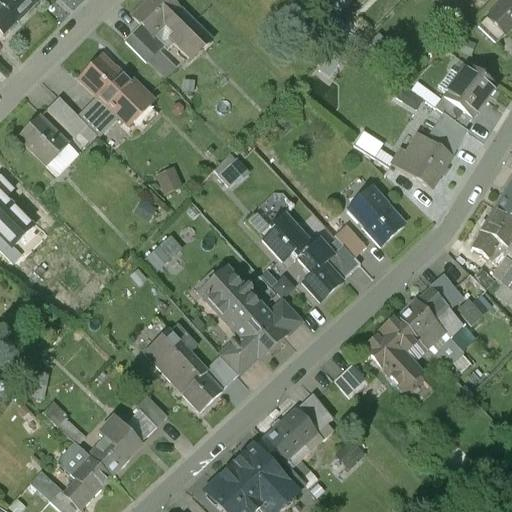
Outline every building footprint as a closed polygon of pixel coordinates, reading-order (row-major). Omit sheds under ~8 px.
[(32,0),(0,0),(0,31),(2,33),(16,20),(17,21),(35,3),(32,0)] [(208,40),(168,0),(149,0),(132,18),(142,28),(153,39),(154,37),(164,27),(176,39),(172,44),(188,60),(208,40)] [(329,0),(326,4),(339,17),(356,0),(329,0)] [(511,0),(503,0),(485,18),(486,19),(504,36),(504,37),(511,28),(511,0)] [(504,36),(486,19),(478,27),(495,44),(504,36)] [(153,39),(142,28),(125,44),(145,64),(163,47),(154,37),(153,39)] [(130,86),(103,59),(81,81),(99,99),(119,119),(126,126),(152,101),(134,83),(130,86)] [(495,87),(466,67),(442,100),(471,120),(495,87)] [(87,127),(60,99),(48,111),(76,139),(87,127)] [(119,119),(99,99),(88,110),(107,130),(119,119)] [(471,120),(442,100),(435,110),(443,117),(463,131),(471,120)] [(463,131),(443,117),(426,143),(451,159),(467,133),(463,131)] [(42,118),(19,140),(46,168),(69,145),(42,118)] [(351,145),(373,159),(382,145),(360,131),(351,145)] [(451,159),(426,143),(417,138),(406,155),(399,151),(390,166),(431,192),(440,178),(443,180),(448,172),(445,170),(451,159)] [(232,158),(215,174),(228,189),(246,172),(232,158)] [(153,175),(163,194),(180,185),(169,166),(153,175)] [(511,180),(494,210),(511,221),(511,180)] [(364,181),(349,195),(356,203),(371,189),(364,181)] [(372,188),(371,189),(356,203),(346,212),(380,250),(406,226),(372,188)] [(10,204),(0,193),(0,236),(20,216),(9,205),(10,204)] [(511,242),(511,221),(494,210),(481,231),(482,232),(499,242),(509,248),(511,242)] [(309,242),(284,215),(269,228),(272,232),(262,240),(282,261),(291,253),(311,275),(302,283),(320,302),(342,282),(324,263),(333,254),(319,239),(313,244),(309,242)] [(366,248),(346,227),(334,237),(337,240),(342,246),(354,259),(366,248)] [(499,242),(482,232),(473,248),(489,258),(493,252),(499,242)] [(170,237),(142,262),(154,275),(182,251),(170,237)] [(21,257),(4,240),(0,244),(0,252),(13,265),(21,257)] [(337,240),(331,246),(336,252),(342,246),(337,240)] [(509,248),(499,242),(493,252),(505,259),(511,250),(509,248)] [(354,259),(342,246),(336,252),(333,254),(324,263),(342,282),(360,265),(354,259)] [(511,263),(505,259),(492,277),(502,284),(511,291),(511,263)] [(269,315),(226,269),(197,295),(236,337),(216,355),(219,358),(236,377),(239,379),(257,362),(258,363),(302,324),(282,303),(269,315)] [(137,271),(129,278),(139,289),(146,282),(137,271)] [(266,272),(260,277),(282,303),(295,290),(284,277),(276,284),(266,272)] [(462,299),(442,276),(430,289),(444,304),(443,305),(449,311),(462,299)] [(511,293),(502,284),(493,295),(511,309),(511,293)] [(444,304),(430,289),(416,302),(441,329),(454,317),(449,311),(443,305),(444,304)] [(416,302),(415,300),(396,318),(427,350),(444,334),(441,330),(441,329),(416,302)] [(441,329),(441,330),(444,334),(449,338),(462,326),(454,317),(441,329)] [(427,350),(396,318),(378,335),(379,336),(365,349),(403,391),(420,374),(411,364),(427,350)] [(177,327),(170,334),(167,330),(143,353),(170,382),(179,373),(190,386),(181,394),(199,413),(221,392),(220,391),(210,380),(205,374),(206,373),(189,354),(196,347),(177,327)] [(440,359),(449,368),(453,365),(461,373),(470,364),(462,355),(463,354),(449,338),(444,334),(427,350),(438,362),(440,359)] [(219,358),(206,370),(213,378),(210,380),(220,391),(236,377),(219,358)] [(351,366),(333,382),(349,399),(367,383),(351,366)] [(26,397),(43,400),(47,374),(30,371),(26,397)] [(166,417),(147,397),(135,408),(138,412),(155,429),(166,417)] [(332,419),(312,397),(296,411),(309,426),(316,434),(332,419)] [(66,418),(52,404),(44,413),(58,426),(66,418)] [(296,411),(282,423),(281,422),(262,440),(284,463),(302,446),(295,438),(309,426),(296,411)] [(155,429),(138,412),(123,427),(141,444),(155,429)] [(123,427),(112,417),(98,433),(105,439),(88,456),(111,479),(142,447),(141,444),(123,427)] [(86,437),(66,418),(58,426),(75,443),(77,446),(86,437)] [(284,463),(262,440),(254,448),(275,471),(284,463)] [(75,443),(56,464),(77,482),(65,494),(64,495),(78,509),(91,496),(92,496),(111,479),(88,456),(77,446),(75,443)] [(275,471),(254,448),(204,492),(222,511),(254,511),(259,508),(263,511),(280,511),(299,496),(275,471)] [(61,491),(42,471),(31,483),(50,502),(61,491)] [(61,491),(50,502),(60,511),(75,511),(78,509),(64,495),(65,494),(61,491)] [(16,500),(8,509),(10,511),(22,511),(26,509),(16,500)]
